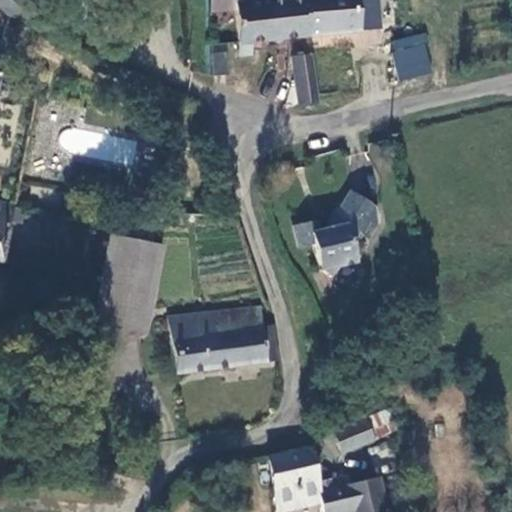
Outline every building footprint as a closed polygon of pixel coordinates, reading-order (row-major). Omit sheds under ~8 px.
[(0,0),(0,7),(10,17),(21,6),(14,0),(0,0)] [(250,40),(307,34),(304,0),(288,0),(272,1),(272,0),(242,0),(242,4),(234,5),(238,57),(251,57),(250,40)] [(304,0),(307,34),(357,29),(355,0),(304,0)] [(389,42),(399,81),(432,73),(422,34),(389,42)] [(212,74),(229,73),(226,42),(209,44),(212,74)] [(299,107),(318,105),(310,56),(290,59),(299,107)] [(348,193),(331,228),(319,230),(317,218),(291,224),(294,247),(310,243),(318,274),(335,270),(334,266),(353,261),(353,247),(360,234),(369,240),(379,222),(374,208),(348,193)] [(19,223),(21,209),(9,208),(9,206),(0,203),(0,256),(7,221),(19,223)] [(140,335),(144,320),(161,249),(109,238),(88,323),(140,335)] [(169,377),(275,363),(268,328),(261,329),(258,309),(164,319),(169,377)] [(362,421),(331,432),(339,455),(369,445),(362,421)] [(308,451),(268,459),(275,511),(313,506),(319,508),(319,511),(381,511),(375,481),(343,488),(342,483),(315,487),(308,451)] [(84,511),(90,491),(56,482),(48,511),(84,511)]
